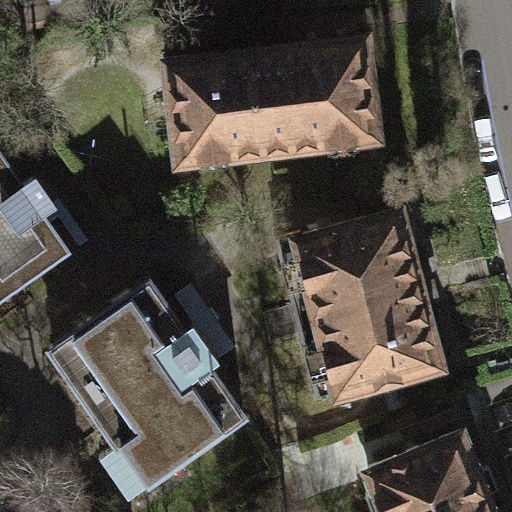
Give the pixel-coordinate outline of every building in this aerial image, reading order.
[(22,0),(33,13),(63,0),(22,0)] [(376,47),(174,70),(185,171),(387,148),(376,47)] [(0,151),(0,288),(1,290),(66,244),(41,208),(52,200),(31,172),(20,180),(0,151)] [(289,256),(330,413),(454,381),(413,223),(289,256)] [(148,276),(54,343),(150,476),(244,409),(209,362),(218,355),(191,318),(183,324),(148,276)] [(373,484),(384,511),(495,511),(469,446),(373,484)]
